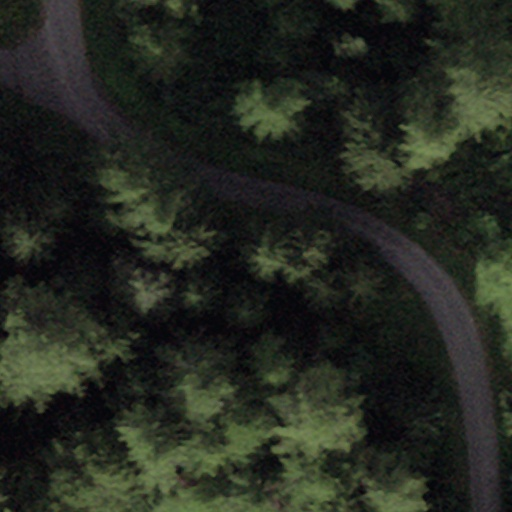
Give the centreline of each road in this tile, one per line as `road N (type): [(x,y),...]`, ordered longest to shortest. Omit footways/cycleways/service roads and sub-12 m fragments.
road 1 (track): [(87,139),(379,245),(464,328),(483,422),(489,511)]
road 2 (track): [(62,0),(87,139)]
